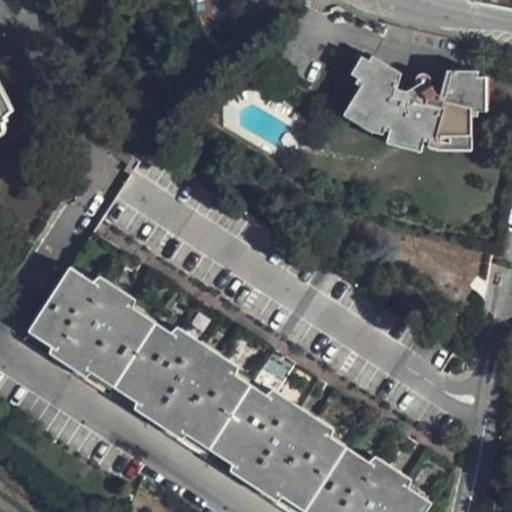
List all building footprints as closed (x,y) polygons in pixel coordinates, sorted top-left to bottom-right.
[(262,0),(263,0),(257,4),(264,12),(279,0),(262,0)] [(366,57),(396,75),(398,70),(369,52),(366,57)] [(396,75),(366,57),(352,80),(357,83),(346,103),(372,118),(385,121),(391,96),(434,106),(427,132),(439,135),(469,135),(469,113),(475,113),(475,73),(442,73),(437,92),(432,92),(427,86),(430,84),(432,80),(432,75),(430,71),(427,69),(425,68),(419,69),(415,71),(414,74),(414,79),(415,83),(404,89),(393,88),(396,75)] [(385,121),(427,132),(434,106),(391,96),(385,121)] [(72,266),(26,330),(295,511),(424,511),(428,506),(455,464),(428,447),(449,415),(419,395),(452,345),(155,149),(121,197),(100,226),(87,244),(74,264),(72,266)]
